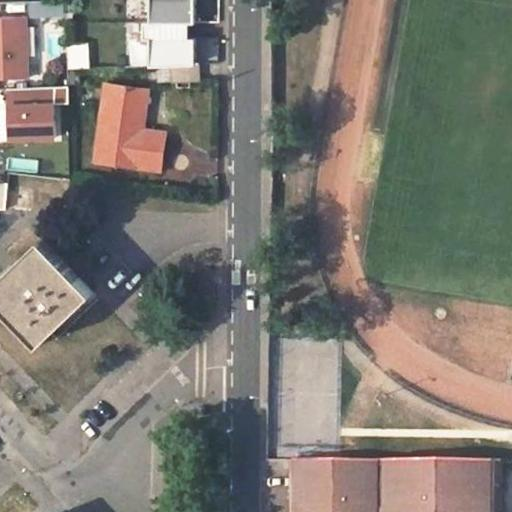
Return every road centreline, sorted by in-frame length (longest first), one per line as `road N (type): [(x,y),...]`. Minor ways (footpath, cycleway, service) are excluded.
road 1 (tertiary): [(247,361),(248,0)]
road 2 (residential): [(247,361),(182,377),(113,458),(78,475),(43,467),(0,423)]
road 3 (tertiary): [(245,511),(247,361)]
